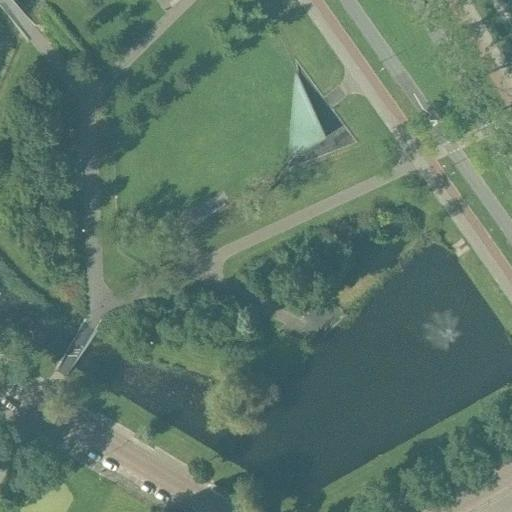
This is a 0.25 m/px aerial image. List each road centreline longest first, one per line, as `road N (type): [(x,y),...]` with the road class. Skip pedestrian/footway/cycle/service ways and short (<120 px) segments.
road 1 (tertiary): [(343,0),(511,239)]
road 2 (residential): [(217,511),(0,383)]
road 3 (tertiary): [(511,177),(414,0)]
